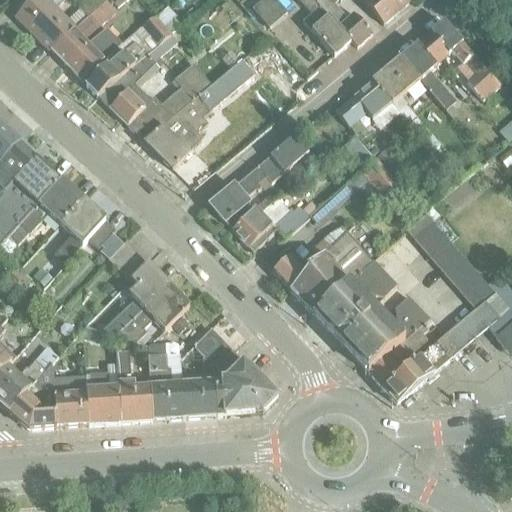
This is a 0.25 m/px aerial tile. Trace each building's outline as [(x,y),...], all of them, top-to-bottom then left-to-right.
[(41,0),(34,0),(16,19),(49,51),(68,32),(71,29),(41,0)] [(268,0),(253,13),(269,31),(286,16),(272,0),(268,0)] [(347,20),(338,11),(348,0),(299,0),(297,3),(316,23),(326,13),(340,27),(347,20)] [(368,0),(364,4),(383,26),(410,3),(406,0),(368,0)] [(78,30),(86,42),(118,21),(109,8),(78,30)] [(353,16),(339,28),(357,49),(371,37),(353,16)] [(445,24),(432,35),(450,55),(454,51),(463,43),(445,24)] [(68,32),(49,51),(82,82),(101,63),(68,32)] [(450,55),(432,35),(420,46),(437,66),(450,55)] [(454,51),(465,65),(475,56),(463,43),(454,51)] [(420,46),(404,60),(421,80),(437,66),(420,46)] [(478,79),(468,87),(483,105),(503,89),(475,56),(465,65),(478,79)] [(404,60),(374,86),(392,106),(421,80),(404,60)] [(108,65),(85,84),(97,98),(119,79),(108,65)] [(201,98),(214,112),(254,80),(241,65),(212,89),(201,98)] [(194,68),(177,83),(182,90),(194,104),(201,98),(212,89),(194,68)] [(392,106),(374,86),(338,118),(355,138),(392,106)] [(142,110),(125,126),(145,148),(165,130),(194,104),(182,90),(161,109),(154,101),(142,110)] [(129,96),(112,111),(125,126),(142,110),(129,96)] [(511,124),(499,134),(509,146),(511,143),(511,124)] [(0,126),(0,166),(20,145),(0,126)] [(165,130),(145,148),(171,174),(190,155),(165,130)] [(295,140),(271,161),(284,177),(309,155),(295,140)] [(361,177),(381,201),(403,182),(382,158),(361,177)] [(62,182),(38,207),(81,248),(105,222),(62,182)] [(235,187),(209,208),(224,227),(250,205),(235,187)] [(230,234),(247,252),(271,229),(254,211),(230,234)] [(425,216),(406,232),(475,314),(495,298),(425,216)] [(264,261),(280,249),(273,240),(257,251),(264,261)] [(71,242),(54,257),(63,268),(80,252),(71,242)] [(110,263),(132,286),(151,267),(129,245),(110,263)] [(292,294),(315,317),(350,284),(328,260),(303,283),(292,294)] [(284,265),(273,276),(292,294),(303,283),(284,265)] [(358,279),(383,304),(397,290),(373,265),(358,279)] [(128,300),(164,336),(192,308),(151,267),(132,286),(137,291),(128,300)] [(315,317),(369,375),(378,366),(405,342),(350,284),(315,317)] [(475,314),(391,381),(381,390),(397,406),(508,314),(495,298),(475,314)] [(213,333),(194,351),(204,359),(204,385),(223,384),(243,362),(213,333)] [(169,381),(169,349),(149,349),(149,381),(169,381)] [(0,382),(10,372),(15,367),(0,353),(0,382)] [(243,362),(223,384),(225,418),(265,416),(278,401),(243,362)] [(378,366),(369,375),(381,390),(391,381),(378,366)] [(0,382),(0,409),(8,417),(27,397),(31,393),(10,372),(0,382)] [(204,385),(185,387),(187,420),(225,418),(223,384),(204,385)] [(187,420),(185,387),(152,389),(155,423),(187,420)] [(152,389),(119,392),(122,426),(155,423),(152,389)] [(119,392),(87,395),(90,429),(122,426),(119,392)] [(87,395),(55,397),(56,406),(58,431),(90,429),(87,395)] [(29,433),(58,431),(56,406),(36,407),(27,397),(8,417),(29,433)]
